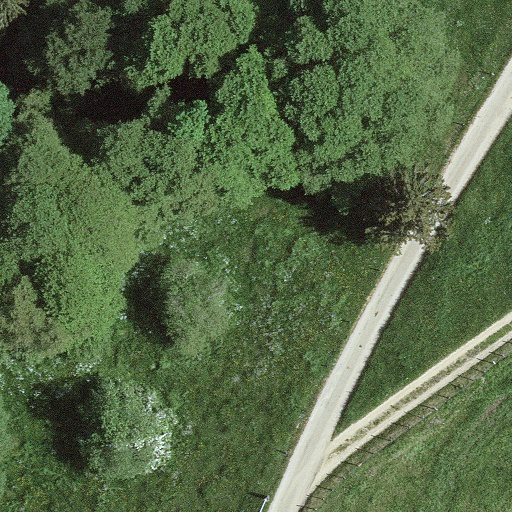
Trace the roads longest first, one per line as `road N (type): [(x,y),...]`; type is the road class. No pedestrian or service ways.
road 1 (track): [(282,511),(407,251),(511,84)]
road 2 (track): [(291,488),(511,328)]
